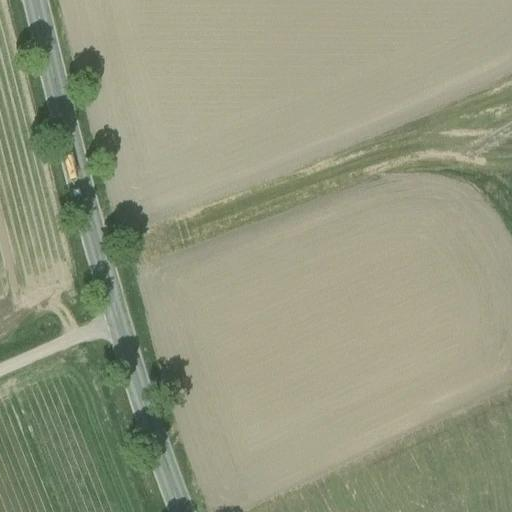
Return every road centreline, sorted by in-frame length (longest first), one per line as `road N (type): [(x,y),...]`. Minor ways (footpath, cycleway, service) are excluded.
road 1 (tertiary): [(185,511),(115,323),(41,0)]
road 2 (track): [(0,368),(115,323)]
